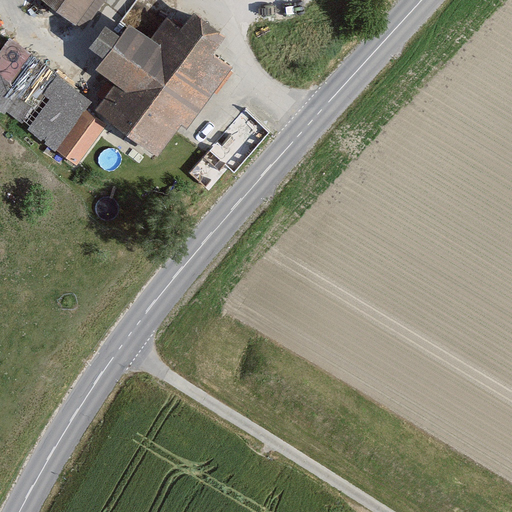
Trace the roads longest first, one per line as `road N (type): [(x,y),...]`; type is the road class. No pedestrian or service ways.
road 1 (tertiary): [(421,0),(170,281),(67,425),(20,511)]
road 2 (track): [(382,511),(119,348)]
